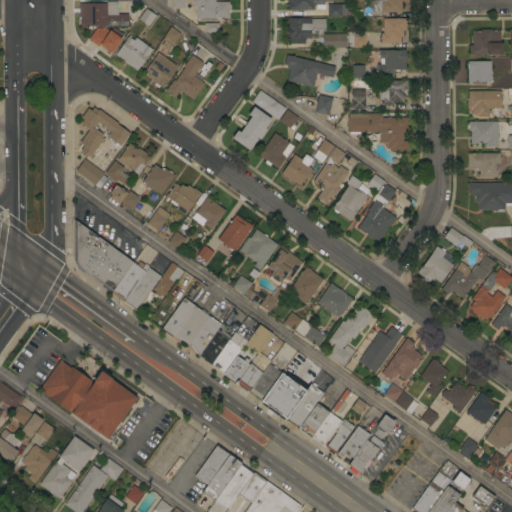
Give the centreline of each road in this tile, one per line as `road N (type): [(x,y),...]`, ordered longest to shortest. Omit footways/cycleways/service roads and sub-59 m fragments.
road 1 (residential): [(51,41),(511,374)]
road 2 (secondary): [(22,284),(258,456),(297,467)]
road 3 (residential): [(382,280),(434,207),(436,0)]
road 4 (secondary): [(28,255),(50,220),(51,41)]
road 5 (secondary): [(16,41),(12,211),(28,255)]
road 6 (secondary): [(297,467),(273,436),(135,335)]
road 7 (residential): [(194,140),(243,70),(254,0)]
road 8 (secondary): [(135,335),(28,255)]
